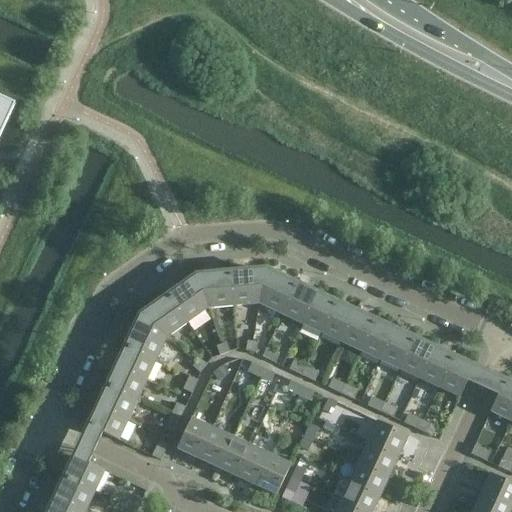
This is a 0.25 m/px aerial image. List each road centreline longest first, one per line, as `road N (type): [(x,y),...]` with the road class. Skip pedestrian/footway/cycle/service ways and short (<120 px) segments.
road 1 (residential): [(47,424),(106,288),(187,240),(291,242),(505,339)]
road 2 (primary): [(331,0),(511,95)]
road 3 (residential): [(216,511),(47,424)]
road 4 (residential): [(425,511),(505,339)]
road 5 (primary): [(511,70),(396,0)]
